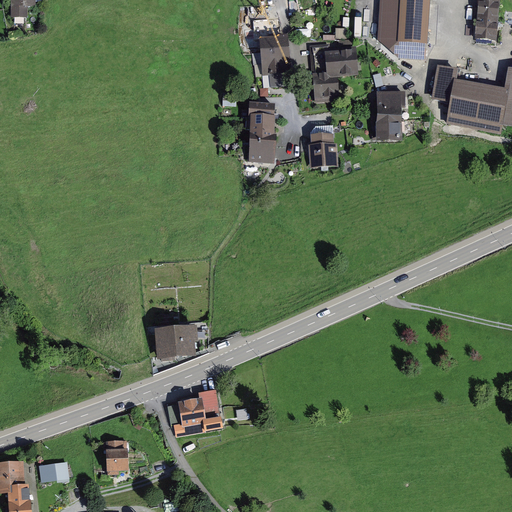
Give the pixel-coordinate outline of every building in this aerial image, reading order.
[(430,3),(404,0),(380,0),(376,46),(425,51),(430,3)] [(502,1),(492,0),(479,0),(477,41),(499,42),(502,1)] [(278,22),(258,24),(263,77),(292,74),(288,34),(280,35),(278,22)] [(328,53),(326,54),(328,75),(315,76),(318,103),(346,99),(343,79),(361,77),(357,50),(328,53)] [(462,71),(437,67),(431,103),(450,106),(448,122),(505,131),(506,125),(511,126),(511,67),(509,67),(505,90),(460,83),(462,71)] [(378,90),(376,139),(408,140),(409,91),(378,90)] [(278,104),(250,104),(249,162),(278,163),(278,104)] [(339,136),(310,140),(314,170),(344,166),(339,136)] [(197,331),(154,333),(156,364),(198,362),(197,331)] [(203,400),(174,404),(179,431),(207,427),(203,400)] [(126,444),(105,444),(105,474),(126,474),(126,444)] [(29,511),(28,485),(24,486),(23,463),(0,464),(2,493),(9,492),(9,511),(29,511)] [(67,466),(40,469),(42,484),(69,481),(67,466)]
